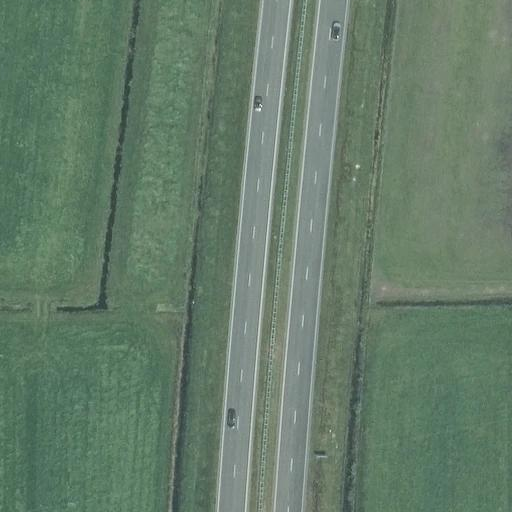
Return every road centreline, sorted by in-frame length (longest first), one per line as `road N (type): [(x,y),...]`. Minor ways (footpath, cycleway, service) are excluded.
road 1 (trunk): [(287,511),(332,0)]
road 2 (trunk): [(275,0),(232,511)]
